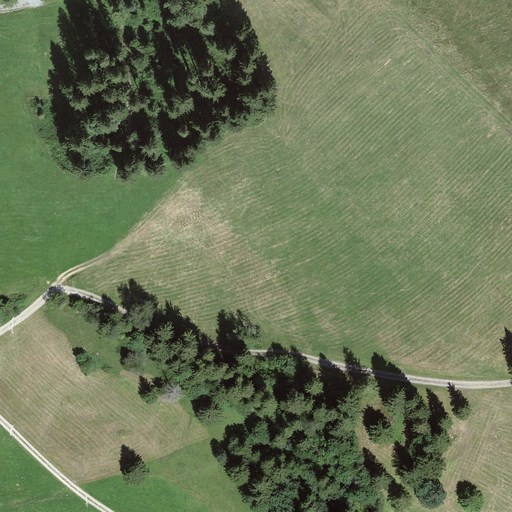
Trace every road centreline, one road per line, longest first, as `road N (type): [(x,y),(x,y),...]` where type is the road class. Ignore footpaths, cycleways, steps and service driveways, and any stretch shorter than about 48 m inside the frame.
road 1 (track): [(56,290),(222,348),(396,377),(511,383)]
road 2 (track): [(109,511),(0,419)]
